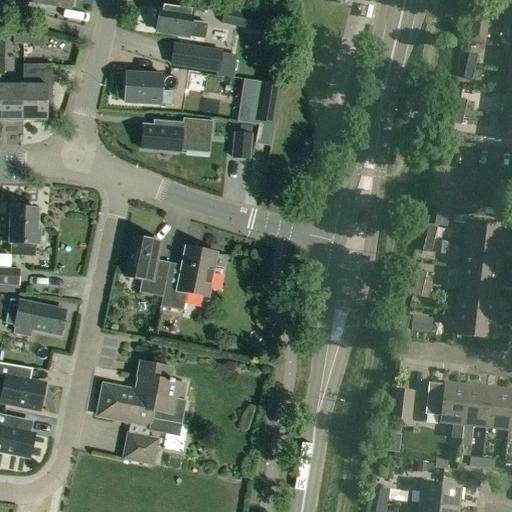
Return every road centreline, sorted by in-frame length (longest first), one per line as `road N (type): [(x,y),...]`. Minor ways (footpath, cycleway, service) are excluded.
road 1 (residential): [(49,493),(123,178)]
road 2 (residential): [(123,178),(337,242)]
road 3 (secondary): [(337,242),(310,444)]
road 4 (secondary): [(310,444),(369,250)]
road 5 (residential): [(70,166),(109,0)]
road 6 (secondary): [(369,250),(385,87)]
road 7 (secondary): [(385,87),(337,242)]
